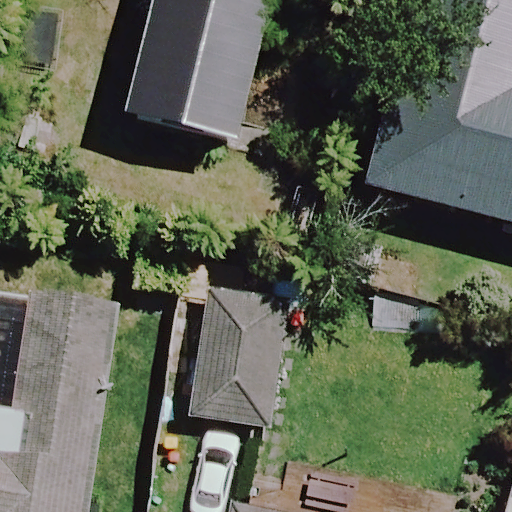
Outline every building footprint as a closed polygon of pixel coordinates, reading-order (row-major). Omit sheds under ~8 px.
[(273,0),(155,0),(123,135),(234,162),(273,0)] [(511,0),(417,0),(365,209),(511,246),(511,0)] [(301,315),(216,295),(184,432),(269,452),(301,315)] [(81,511),(111,324),(31,312),(12,430),(0,427),(0,511),(81,511)] [(427,511),(224,474),(216,511),(427,511)]
